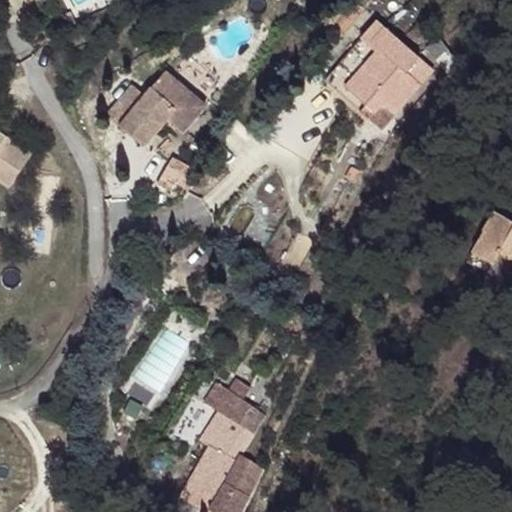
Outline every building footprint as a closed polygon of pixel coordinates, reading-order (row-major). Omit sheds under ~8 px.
[(390,16),(381,7),(330,67),(344,80),(349,75),(383,36),(376,30),(390,16)] [(425,46),(390,16),(376,30),(383,36),(349,75),(368,91),(379,100),(387,93),(400,102),(426,73),(412,60),(425,46)] [(450,27),(437,37),(459,67),(473,56),(450,27)] [(438,58),(425,46),(412,60),(426,73),(438,58)] [(134,83),(109,111),(145,142),(171,112),(186,124),(208,99),(170,68),(157,84),(148,94),(134,83)] [(379,100),(368,91),(363,97),(373,107),(379,100)] [(0,125),(0,175),(11,179),(33,148),(0,125)] [(166,168),(190,184),(199,173),(173,157),(166,168)] [(511,211),(509,210),(477,260),(499,275),(511,254),(511,211)] [(273,392),(261,385),(254,400),(268,405),(273,392)] [(247,397),(238,393),(230,411),(238,415),(247,397)] [(254,400),(247,397),(238,415),(243,418),(247,420),(233,455),(239,457),(219,496),(232,502),(237,503),(233,511),(268,511),(290,469),(268,458),(287,415),(268,405),(254,400)] [(247,420),(243,418),(227,451),(233,455),(247,420)] [(239,457),(233,455),(214,493),(219,496),(239,457)] [(226,511),(232,502),(219,496),(213,506),(223,511),(226,511)]
